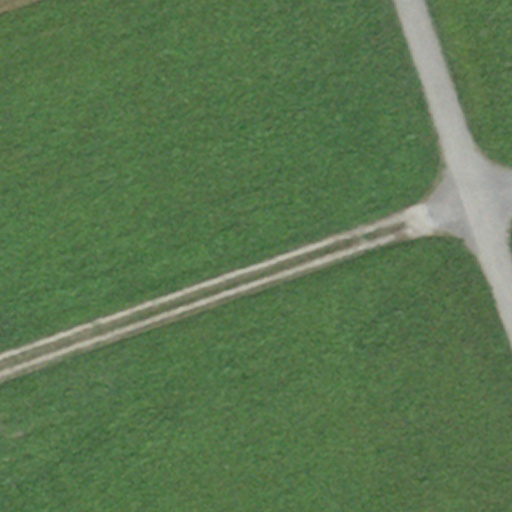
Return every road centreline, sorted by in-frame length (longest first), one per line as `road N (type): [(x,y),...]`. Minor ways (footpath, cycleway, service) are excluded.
road 1 (track): [(511,190),(0,368)]
road 2 (track): [(408,0),(511,305)]
